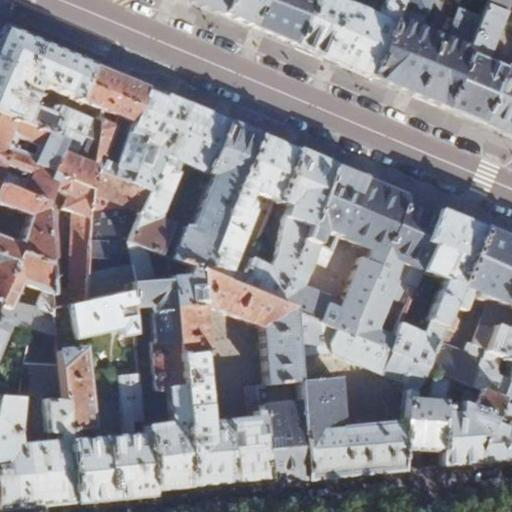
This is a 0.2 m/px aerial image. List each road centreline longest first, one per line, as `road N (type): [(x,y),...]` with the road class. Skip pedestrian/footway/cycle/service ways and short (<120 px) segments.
road 1 (tertiary): [(511,190),(57,0)]
road 2 (residential): [(511,495),(343,511)]
